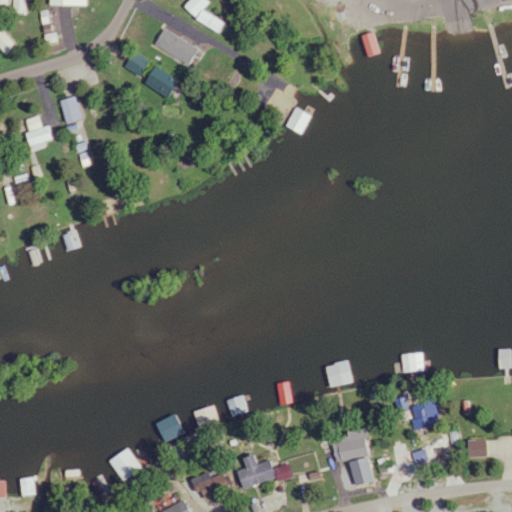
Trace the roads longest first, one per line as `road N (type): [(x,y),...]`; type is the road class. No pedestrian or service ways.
road 1 (residential): [(0,73),(103,42),(126,0)]
road 2 (residential): [(395,511),(511,485)]
